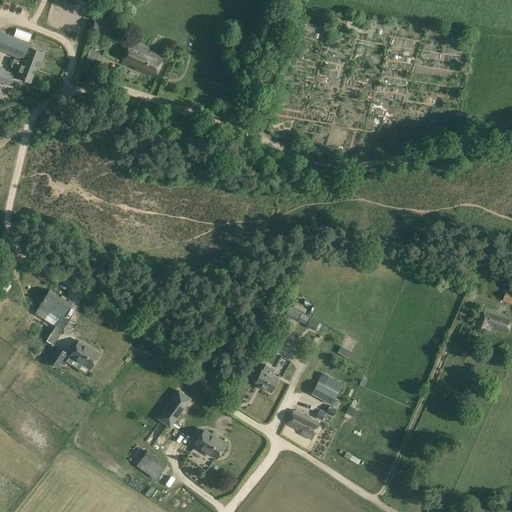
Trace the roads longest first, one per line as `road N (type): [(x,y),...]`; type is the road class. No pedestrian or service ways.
road 1 (track): [(9,243),(28,122),(67,91),(105,85),(151,97),(333,167),(511,142)]
road 2 (track): [(0,239),(383,511)]
